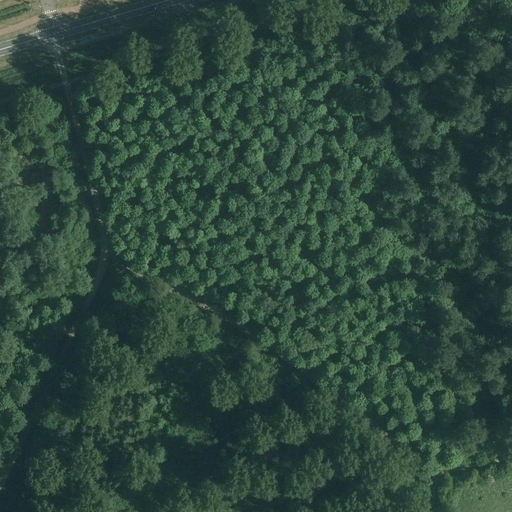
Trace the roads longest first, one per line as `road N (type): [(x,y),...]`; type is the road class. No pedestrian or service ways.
road 1 (track): [(0,484),(107,254),(54,33)]
road 2 (track): [(107,254),(295,363),(433,468),(431,511)]
road 3 (tertiary): [(0,49),(168,0)]
